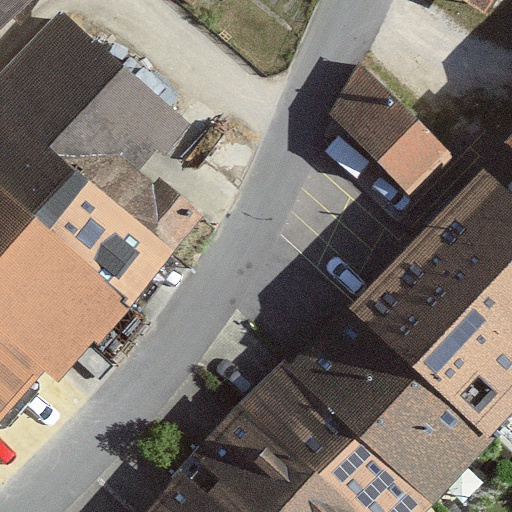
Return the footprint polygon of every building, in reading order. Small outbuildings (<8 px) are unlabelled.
[(0,0),(0,20),(21,0),(0,0)] [(454,0),(480,18),(492,0),(454,0)] [(178,127),(62,27),(0,94),(0,405),(37,361),(58,380),(185,224),(134,179),(178,127)] [(410,204),(454,163),(358,63),(326,117),(410,204)] [(511,204),(477,170),(351,296),(495,431),(511,414),(511,204)] [(495,431),(351,296),(286,360),(433,501),(495,431)] [(422,511),(433,501),(286,360),(238,406),(342,511),(422,511)] [(342,511),(238,406),(145,511),(342,511)]
